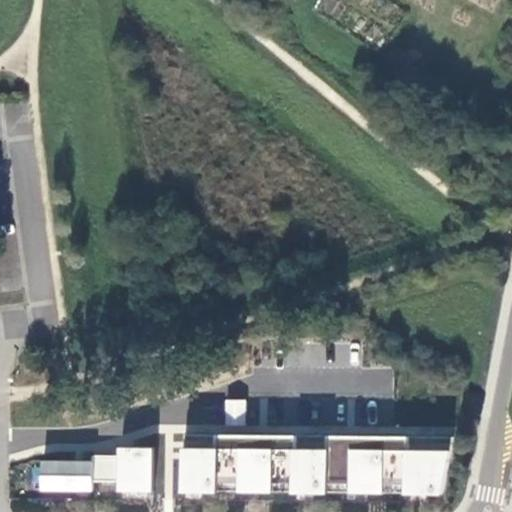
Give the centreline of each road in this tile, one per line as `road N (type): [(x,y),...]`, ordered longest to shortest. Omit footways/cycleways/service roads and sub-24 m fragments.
road 1 (residential): [(0,441),(96,433),(252,382),(386,382)]
road 2 (residential): [(482,511),(511,352)]
